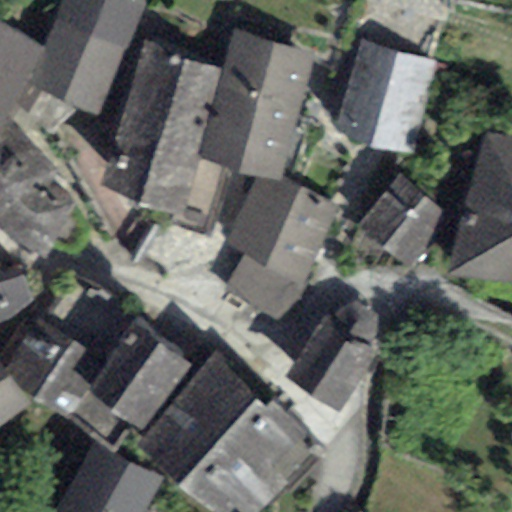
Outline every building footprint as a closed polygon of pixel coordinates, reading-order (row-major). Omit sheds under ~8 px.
[(148,0),(61,0),(42,46),(24,89),(97,121),(148,0)] [(65,219),(75,209),(11,121),(24,89),(42,46),(0,26),(0,226),(45,258),(75,227),(65,219)] [(282,175),(314,55),(236,29),(222,70),(196,159),(221,165),(219,171),(255,179),(281,182),(282,175)] [(432,64),(361,43),(336,132),(406,153),(432,64)] [(222,70),(144,47),(100,187),(172,214),(171,225),(203,233),(219,171),(221,165),(196,159),(222,70)] [(457,212),(445,276),(511,283),(511,139),(483,133),(457,212)] [(226,288),(280,321),(302,292),(339,206),(282,175),(281,182),(255,179),(224,245),(246,255),(226,288)] [(448,219),(398,178),(357,226),(407,267),(448,219)] [(0,266),(0,326),(34,317),(20,264),(1,269),(0,266)] [(339,412),(377,352),(372,349),(379,315),(356,302),(330,322),(323,318),(285,378),(339,412)] [(102,362),(37,321),(1,366),(28,403),(70,418),(86,391),(102,362)] [(192,366),(132,323),(102,362),(86,391),(70,418),(113,449),(129,425),(139,432),(192,366)] [(267,410),(215,355),(137,445),(209,511),(229,511),(237,504),(244,511),(261,511),(317,463),(300,442),(308,435),(273,403),(267,410)] [(1,366),(0,364),(0,423),(28,403),(1,366)] [(147,511),(162,481),(88,447),(57,511),(147,511)]
